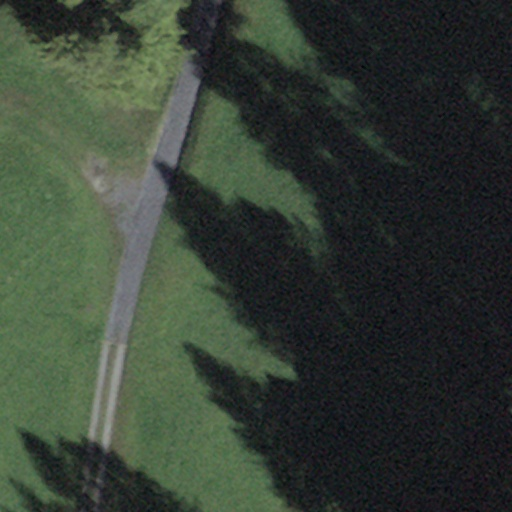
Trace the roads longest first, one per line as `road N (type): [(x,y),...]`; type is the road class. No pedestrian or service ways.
road 1 (track): [(209,0),(112,349),(91,511)]
road 2 (track): [(147,210),(0,101)]
